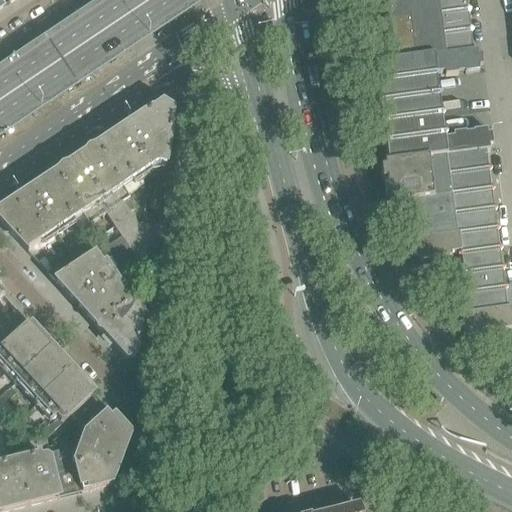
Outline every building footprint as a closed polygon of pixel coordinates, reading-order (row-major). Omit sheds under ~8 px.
[(469,32),(468,18),(466,18),(466,13),(467,12),(465,0),(430,0),(387,6),(387,8),(386,9),(388,23),(389,23),(389,25),(385,25),(388,50),(384,50),(386,62),(390,62),(390,65),(471,54),(468,32),(469,32)] [(437,103),(434,81),(434,77),(444,76),(444,79),(457,78),(457,76),(464,75),(464,77),(478,75),(478,70),(476,58),(475,54),(471,54),(390,65),(373,67),(376,85),(377,85),(378,90),(376,91),(378,105),(380,105),(380,110),(379,110),(381,125),(382,125),(383,127),(440,120),(439,117),(440,117),(438,103),(437,103)] [(165,171),(174,112),(165,105),(120,135),(147,175),(155,169),(165,171)] [(488,149),(487,138),(486,133),(472,135),(472,136),(465,137),(465,136),(452,138),(452,141),(443,143),(440,120),(383,127),(383,130),(382,130),(384,144),(385,144),(386,150),(384,150),(386,164),(387,164),(388,166),(485,155),(489,154),(488,149)] [(147,175),(120,135),(94,153),(126,199),(143,187),(139,181),(147,175)] [(129,217),(132,214),(128,202),(126,199),(94,153),(53,180),(81,219),(88,228),(104,217),(110,225),(113,230),(120,241),(137,266),(151,257),(155,230),(140,227),(137,229),(129,217)] [(490,195),(487,171),(488,171),(486,157),(485,157),(485,155),(388,166),(383,167),(384,172),(380,172),(382,184),(385,183),(387,191),(383,192),(384,204),(388,203),(388,205),(389,208),(403,206),(403,204),(408,204),(409,205),(413,205),(490,195)] [(81,219),(53,180),(27,197),(56,236),(73,225),(80,235),(88,229),(88,228),(81,219)] [(496,230),(494,216),(493,216),(490,195),(413,205),(413,207),(412,207),(414,221),(415,221),(416,226),(415,227),(417,241),(418,241),(418,243),(414,243),(414,248),(410,249),(412,260),(416,260),(417,265),(431,263),(431,261),(437,260),(437,262),(451,260),(450,257),(460,255),(458,239),(495,234),(495,231),(496,230)] [(56,236),(27,197),(1,214),(0,219),(0,226),(27,256),(28,254),(32,252),(38,261),(37,263),(48,275),(54,271),(38,248),(56,236)] [(156,225),(157,218),(142,216),(141,223),(156,225)] [(504,290),(502,276),(501,276),(500,270),(501,270),(501,268),(499,256),(498,256),(495,234),(458,239),(460,255),(461,261),(460,261),(461,275),(463,275),(463,281),(462,281),(464,295),(465,295),(466,300),(465,301),(467,315),(468,315),(468,317),(464,317),(464,320),(464,322),(461,323),(462,335),(466,334),(466,336),(467,339),(481,337),(481,333),(498,331),(498,334),(511,332),(511,315),(510,314),(510,311),(505,312),(502,290),(504,290)] [(75,308),(114,281),(105,267),(101,269),(94,258),(89,250),(76,259),(81,266),(80,267),(54,286),(75,308)] [(54,286),(80,267),(74,257),(56,269),(54,271),(48,275),(46,277),(54,286)] [(114,275),(128,266),(122,257),(108,266),(114,275)] [(131,307),(126,299),(114,281),(75,308),(95,331),(131,307)] [(135,360),(143,311),(133,309),(131,307),(95,331),(125,363),(135,360)] [(0,359),(31,331),(17,317),(0,332),(0,359)] [(0,369),(15,386),(51,354),(31,331),(0,359),(0,369)] [(35,408),(71,376),(51,354),(15,386),(35,408)] [(71,421),(94,400),(71,376),(35,408),(51,426),(55,423),(56,424),(50,430),(45,425),(41,429),(43,437),(50,439),(63,427),(64,427),(71,421)] [(0,408),(2,410),(16,397),(10,390),(2,397),(0,399),(0,408)] [(85,436),(108,416),(94,400),(71,421),(85,436)] [(112,485),(128,443),(127,437),(108,416),(85,436),(83,438),(73,463),(81,496),(107,490),(112,485)] [(81,496),(73,463),(70,452),(44,458),(44,461),(54,503),(81,496)] [(54,503),(44,461),(40,461),(39,457),(35,458),(35,460),(16,465),(27,509),(54,503)] [(0,511),(16,511),(27,509),(16,465),(0,468),(0,511)]
